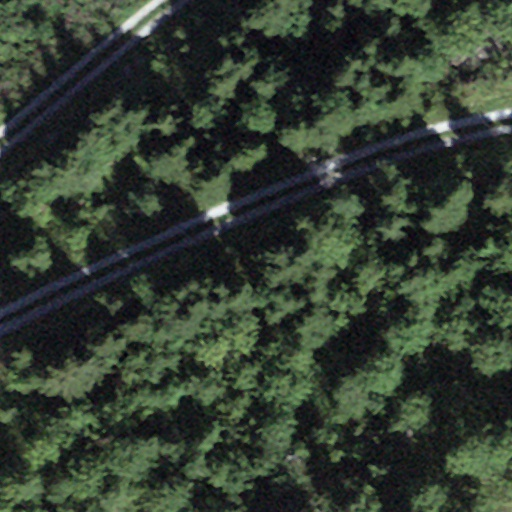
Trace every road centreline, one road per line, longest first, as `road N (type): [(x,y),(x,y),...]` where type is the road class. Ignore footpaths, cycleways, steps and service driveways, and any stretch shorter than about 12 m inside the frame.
road 1 (track): [(511,123),(314,182),(0,324)]
road 2 (track): [(0,148),(175,0)]
